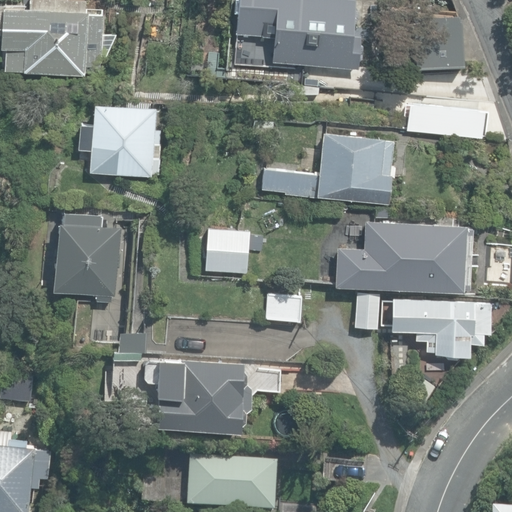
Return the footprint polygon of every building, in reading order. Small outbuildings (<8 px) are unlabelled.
[(85,11),(86,0),(81,0),(29,0),(29,7),(3,5),(0,48),(6,48),(4,69),(84,75),(85,69),(98,70),(102,14),(88,14),(88,11),(85,11)] [(273,60),(357,67),(360,38),(354,37),(356,0),(234,0),(233,11),(238,11),(236,31),(275,35),(273,60)] [(416,16),(415,68),(464,64),(460,11),(416,16)] [(89,171),(151,175),(151,172),(155,172),(156,163),(159,163),(161,129),(155,129),(156,106),(95,102),(93,123),(80,122),(78,149),(90,150),(89,171)] [(411,128),(476,134),(478,108),(413,102),(411,128)] [(252,131),(271,133),(272,120),(253,119),(252,131)] [(285,192),(388,201),(390,173),(389,173),(392,140),(323,134),(319,174),(263,169),(262,187),(285,189),(285,192)] [(478,157),(510,160),(507,139),(475,136),(478,157)] [(375,215),(388,215),(389,207),(375,207),(375,215)] [(96,299),(110,301),(111,294),(114,294),(121,226),(102,224),(103,214),(64,210),(63,220),(59,220),(53,289),(97,293),(96,299)] [(334,284),(463,291),(463,287),(468,287),(471,227),(465,227),(465,224),(365,219),(363,246),(336,245),(334,284)] [(206,226),(204,268),(246,271),(249,229),(206,226)] [(511,294),(511,241),(474,240),(471,292),(511,294)] [(265,317),(299,320),(301,296),(267,293),(265,317)] [(355,325),(378,327),(379,294),(356,294),(355,325)] [(490,331),(492,301),(475,301),(475,299),(391,296),(390,329),(415,330),(415,338),(425,338),(425,349),(433,350),(433,352),(468,353),(468,341),(482,342),(482,331),(490,331)] [(147,349),(147,328),(119,328),(119,341),(93,341),(93,349),(111,349),(111,357),(140,357),(140,349),(147,349)] [(154,420),(239,425),(240,417),(244,418),(245,405),(250,406),(251,384),(278,386),(280,365),(151,357),(148,392),(156,393),(154,420)] [(0,395),(35,400),(38,376),(27,375),(2,380),(0,395)] [(428,396),(436,385),(428,379),(420,390),(428,396)] [(0,510),(14,511),(26,511),(30,484),(38,485),(39,476),(48,477),(51,450),(34,447),(34,445),(27,444),(28,439),(11,437),(12,430),(0,428),(0,510)] [(186,505),(272,511),(275,460),(189,454),(186,505)]
